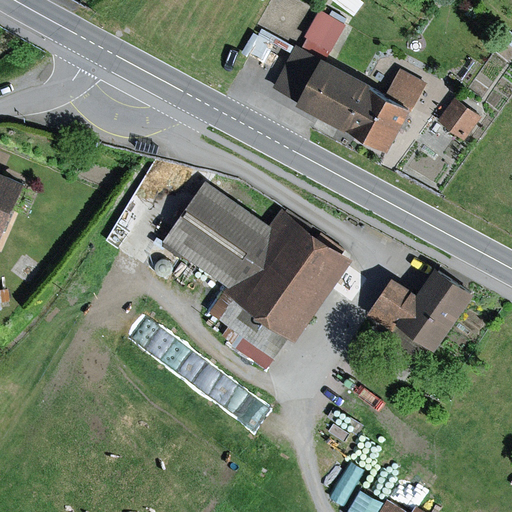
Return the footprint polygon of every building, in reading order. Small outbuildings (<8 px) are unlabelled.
[(333,0),(355,16),(366,2),(363,0),(333,0)] [(349,24),(321,9),(301,46),(297,45),(275,86),(301,100),(299,104),(393,153),(431,82),(400,66),(388,88),(331,57),(349,24)] [(483,116),(456,97),(439,120),(466,140),(483,116)] [(161,146),(139,140),(137,148),(158,154),(161,146)] [(0,240),(0,241),(25,182),(0,170),(0,240)] [(272,224),(207,180),(165,240),(230,285),(210,313),(229,326),(221,336),(267,368),(291,334),(298,339),(355,257),(283,208),(272,224)] [(420,293),(394,275),(373,306),(375,307),(372,312),(393,327),(399,320),(438,346),(474,294),(438,268),(420,293)] [(413,511),(412,511),(389,498),(380,511),(428,511),(418,505),(413,511)]
